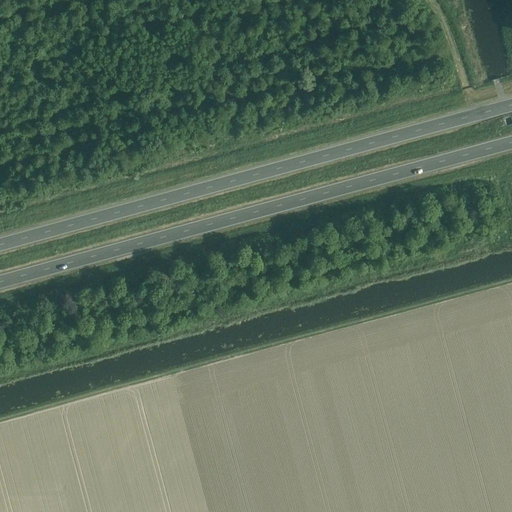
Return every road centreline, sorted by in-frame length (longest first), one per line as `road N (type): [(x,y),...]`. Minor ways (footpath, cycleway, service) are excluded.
road 1 (trunk): [(511,105),(0,247)]
road 2 (trunk): [(0,284),(511,143)]
